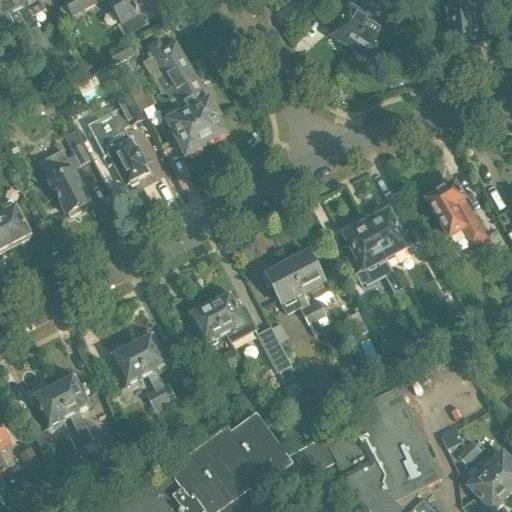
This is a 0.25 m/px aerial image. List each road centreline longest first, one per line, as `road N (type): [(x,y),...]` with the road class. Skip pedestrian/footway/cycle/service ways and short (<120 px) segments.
road 1 (residential): [(0,331),(329,159)]
road 2 (residential): [(329,159),(412,117),(511,103)]
road 3 (residential): [(329,159),(232,0)]
